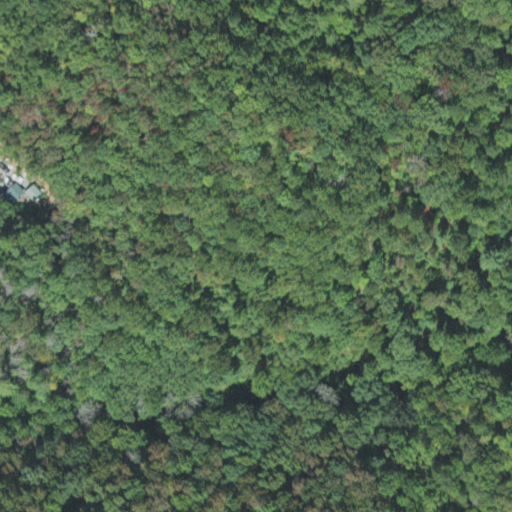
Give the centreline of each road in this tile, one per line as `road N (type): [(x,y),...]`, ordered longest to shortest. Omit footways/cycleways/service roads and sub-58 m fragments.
road 1 (residential): [(0,397),(272,388),(356,402),(447,381),(510,355),(511,387)]
road 2 (residential): [(511,387),(459,435),(459,463),(485,511)]
